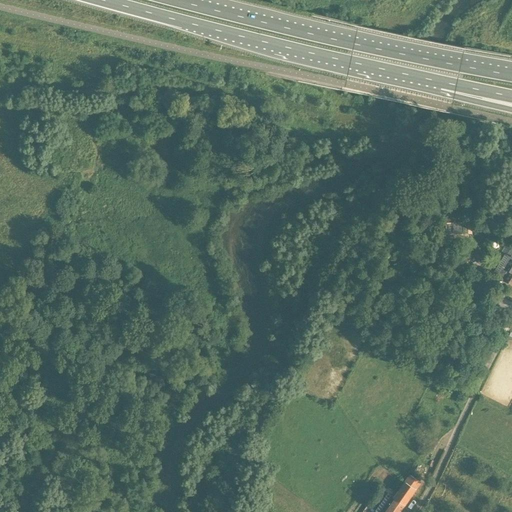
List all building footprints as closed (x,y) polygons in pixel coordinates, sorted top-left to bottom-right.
[(472,246),(468,252),(473,254),(477,248),(472,246)] [(508,255),(510,256),(497,275),(511,284),(511,248),(508,255)] [(473,254),(468,252),(463,260),(467,263),(473,254)] [(395,344),(381,335),(376,342),(382,346),(379,351),(387,356),(395,344)] [(401,344),(395,354),(409,363),(415,353),(401,344)] [(388,493),(376,511),(374,511),(399,511),(405,504),(420,482),(411,475),(395,498),(388,493)]
